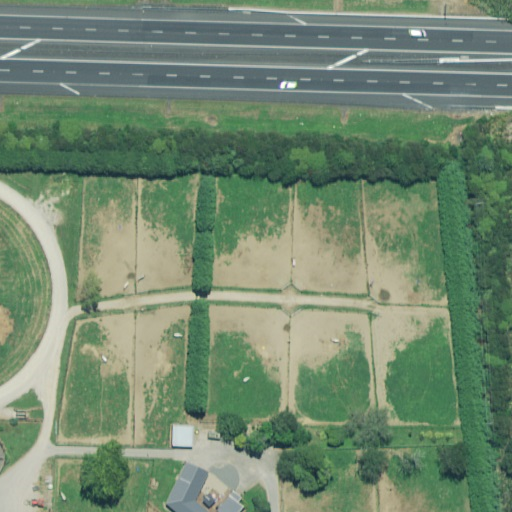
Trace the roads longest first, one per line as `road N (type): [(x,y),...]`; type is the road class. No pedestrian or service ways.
road 1 (motorway): [(0,22),(511,36)]
road 2 (motorway): [(511,79),(0,66)]
